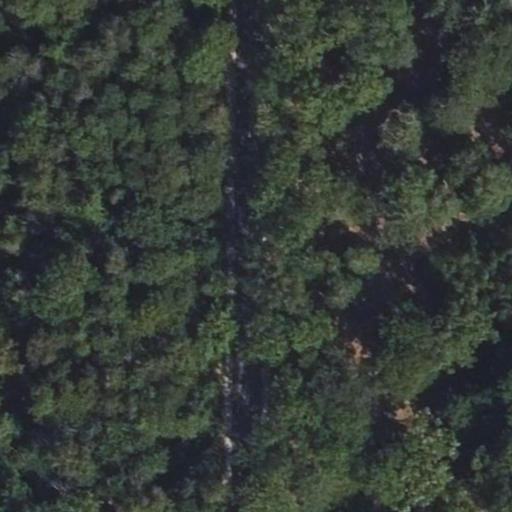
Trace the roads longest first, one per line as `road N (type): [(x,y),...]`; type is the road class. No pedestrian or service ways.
road 1 (secondary): [(242,511),(248,0)]
road 2 (unknown): [(0,297),(29,357),(17,511)]
road 3 (unknown): [(32,0),(0,216)]
